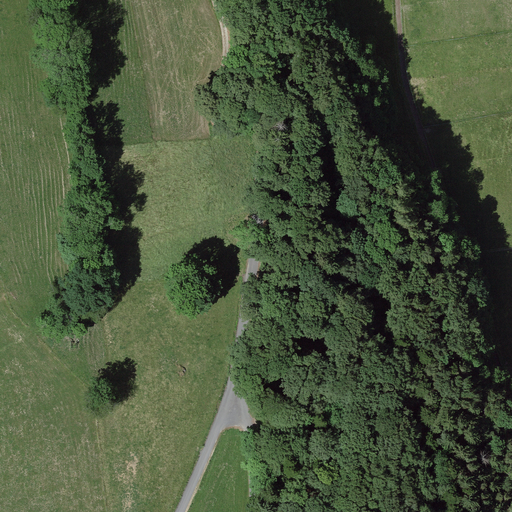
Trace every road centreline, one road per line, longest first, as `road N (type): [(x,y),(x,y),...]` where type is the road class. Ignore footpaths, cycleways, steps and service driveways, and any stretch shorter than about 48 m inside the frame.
road 1 (unclassified): [(233,391),(269,97),(264,0)]
road 2 (residential): [(182,511),(233,391)]
road 3 (unclassified): [(255,511),(251,431),(233,391)]
